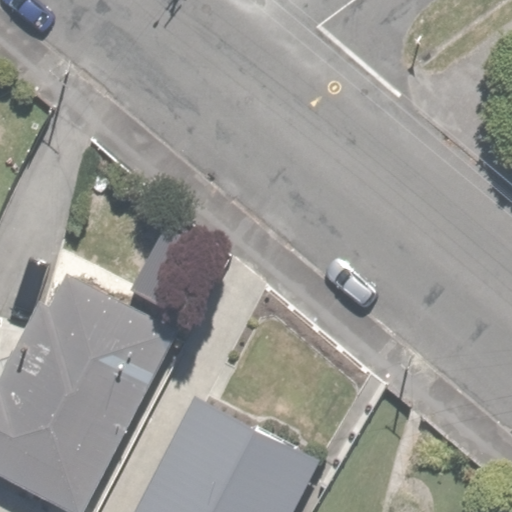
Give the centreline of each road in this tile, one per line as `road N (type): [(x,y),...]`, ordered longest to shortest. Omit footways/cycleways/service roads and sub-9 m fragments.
road 1 (residential): [(242,75),(511,298)]
road 2 (residential): [(349,0),(242,75)]
